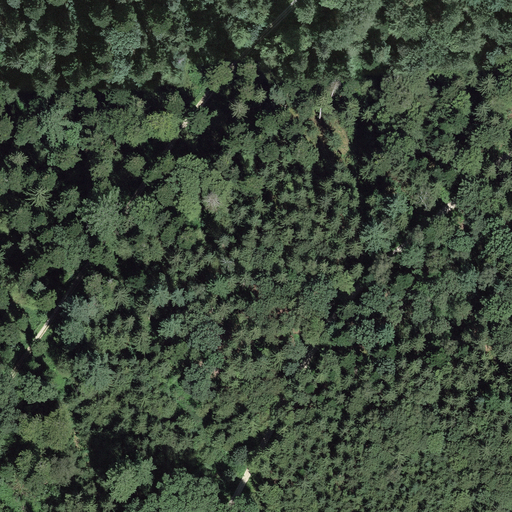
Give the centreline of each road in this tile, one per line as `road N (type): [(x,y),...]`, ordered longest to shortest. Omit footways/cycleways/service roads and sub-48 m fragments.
road 1 (track): [(297,0),(212,87),(0,395)]
road 2 (track): [(227,511),(321,333),(365,278),(511,148)]
